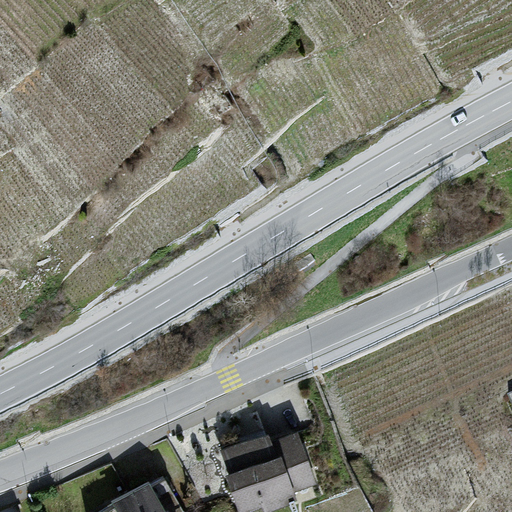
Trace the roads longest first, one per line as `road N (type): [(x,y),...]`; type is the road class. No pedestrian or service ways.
road 1 (tertiary): [(0,392),(511,100)]
road 2 (tertiary): [(0,471),(153,411),(511,245)]
